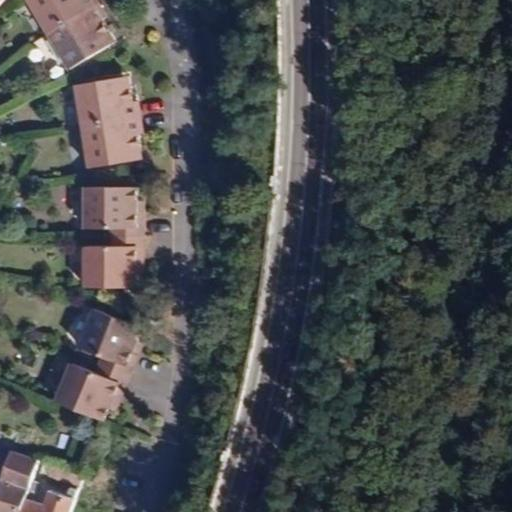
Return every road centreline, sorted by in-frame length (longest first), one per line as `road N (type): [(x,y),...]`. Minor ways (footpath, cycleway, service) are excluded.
road 1 (primary): [(307,0),(306,169),(293,285),(238,511)]
road 2 (residential): [(155,511),(181,415),(187,309),(170,0)]
